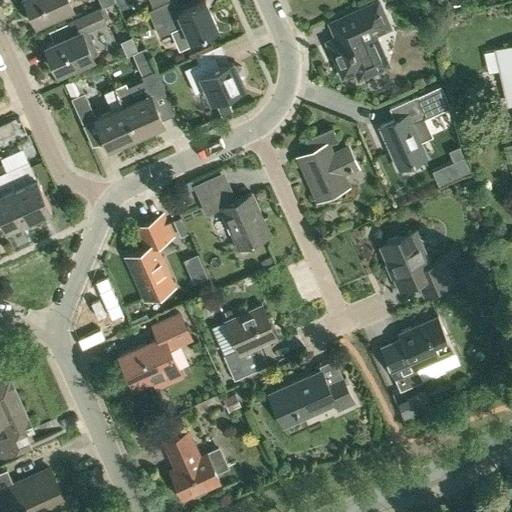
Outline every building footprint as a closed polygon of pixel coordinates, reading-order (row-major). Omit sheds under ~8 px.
[(26,0),(36,22),(72,6),(69,0),(26,0)] [(190,40),(217,28),(204,0),(203,0),(178,11),(172,0),(167,0),(148,9),(160,36),(183,25),(190,40)] [(356,70),(359,77),(388,64),(374,34),(389,27),(377,0),(373,0),(328,20),(335,34),(326,39),(343,77),(356,70)] [(46,44),(58,71),(93,56),(99,53),(87,28),(105,20),(99,7),(70,20),(75,31),(46,44)] [(511,45),(496,49),(508,103),(511,102),(511,45)] [(142,73),(154,68),(145,46),(132,52),(142,73)] [(237,63),(234,65),(232,60),(213,69),(208,58),(185,68),(195,91),(207,86),(213,99),(243,85),(240,77),(243,76),(244,72),(241,65),(237,63)] [(125,81),(114,85),(136,133),(163,121),(150,92),(133,99),(125,81)] [(136,133),(114,85),(103,90),(112,109),(96,116),(109,145),(136,133)] [(81,118),(94,113),(84,90),(71,96),(81,118)] [(399,168),(426,156),(411,122),(425,116),(416,95),(389,107),(394,118),(380,125),(399,168)] [(0,123),(0,136),(15,130),(10,119),(0,123)] [(327,143),(336,139),(331,127),(304,138),(310,151),(299,156),(318,197),(344,186),(338,172),(356,164),(348,147),(332,154),(327,143)] [(454,162),(433,171),(439,185),(470,171),(459,147),(449,151),(454,162)] [(17,164),(25,182),(13,187),(28,220),(51,209),(36,178),(27,160),(17,164)] [(0,185),(3,192),(0,193),(0,217),(6,230),(28,220),(13,187),(2,163),(0,164),(0,185)] [(237,247),(270,233),(263,218),(267,217),(266,215),(262,217),(251,192),(235,199),(229,184),(200,197),(206,212),(219,207),(237,247)] [(155,244),(172,236),(162,214),(136,226),(145,246),(126,254),(145,297),(173,285),(155,244)] [(185,228),(177,232),(179,236),(187,233),(185,228)] [(386,240),(384,242),(381,244),(400,288),(418,280),(424,294),(450,282),(443,267),(432,272),(413,230),(400,236),(397,235),(386,240)] [(225,320),(239,352),(226,358),(224,353),(223,354),(234,379),(268,364),(262,350),(255,353),(252,347),(276,336),(262,304),(225,320)] [(134,387),(153,378),(156,386),(181,375),(168,347),(190,337),(179,312),(156,322),(162,335),(119,354),(134,387)] [(379,345),(386,361),(399,389),(422,379),(415,364),(452,347),(438,316),(397,334),(398,337),(379,345)] [(328,383),(321,368),(268,392),(286,433),(288,432),(284,425),(325,406),(323,402),(334,398),(339,409),(354,402),(342,376),(328,383)] [(0,426),(6,424),(11,434),(0,438),(0,458),(29,445),(22,432),(32,428),(9,377),(0,381),(0,426)] [(408,398),(414,412),(430,405),(424,391),(408,398)] [(218,447),(206,453),(199,456),(188,430),(164,441),(175,466),(170,468),(183,496),(219,480),(214,470),(226,465),(218,447)] [(0,502),(2,502),(6,511),(46,511),(45,508),(63,500),(48,466),(11,483),(5,469),(0,471),(0,502)]
